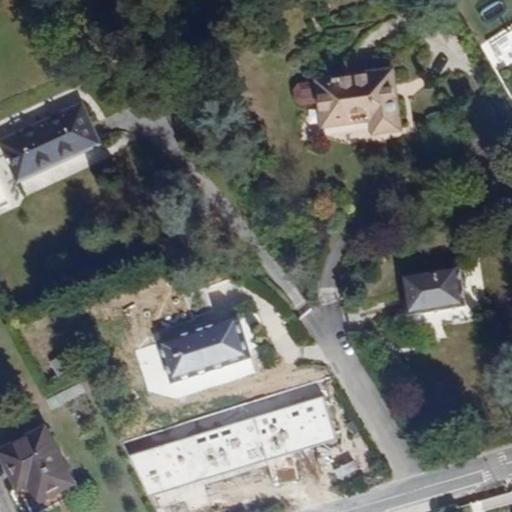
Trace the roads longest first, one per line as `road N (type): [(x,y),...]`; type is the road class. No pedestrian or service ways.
road 1 (unknown): [(416,498),(324,318)]
road 2 (residential): [(511,470),(369,511)]
